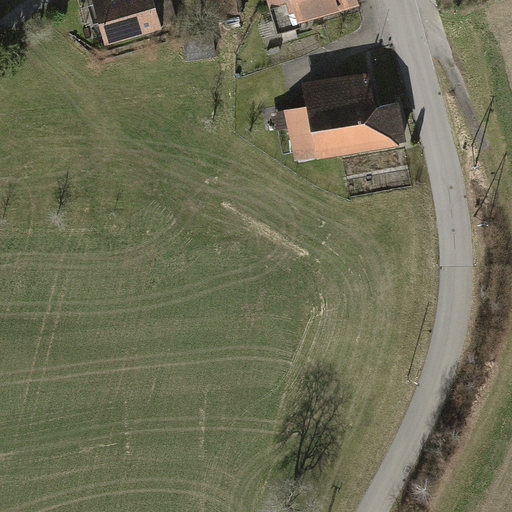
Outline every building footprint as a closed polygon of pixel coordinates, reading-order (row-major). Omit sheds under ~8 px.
[(114,0),(93,6),(106,50),(165,33),(164,29),(177,26),(169,0),(162,0),(156,2),(155,0),(114,0)] [(216,0),(218,25),(242,24),(240,0),(216,0)] [(270,0),(281,35),(358,13),(354,0),(270,0)] [(193,41),(184,42),(188,65),(219,60),(215,37),(210,38),(209,30),(191,33),(193,41)] [(319,160),(320,164),(409,147),(401,109),(377,113),(370,77),(306,89),(310,112),(274,119),(277,136),(290,134),(295,165),(319,160)]
